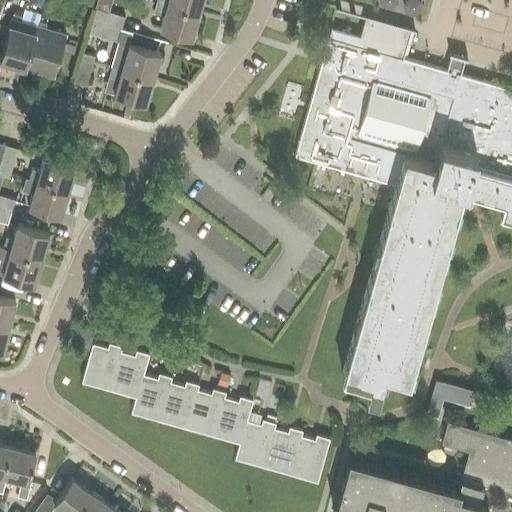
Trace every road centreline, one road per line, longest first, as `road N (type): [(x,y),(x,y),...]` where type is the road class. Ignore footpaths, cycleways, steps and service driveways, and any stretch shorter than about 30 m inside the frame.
road 1 (residential): [(27,396),(96,231),(156,154)]
road 2 (residential): [(189,511),(27,396)]
road 3 (residential): [(156,154),(266,0)]
road 4 (residential): [(156,154),(120,135),(0,100)]
